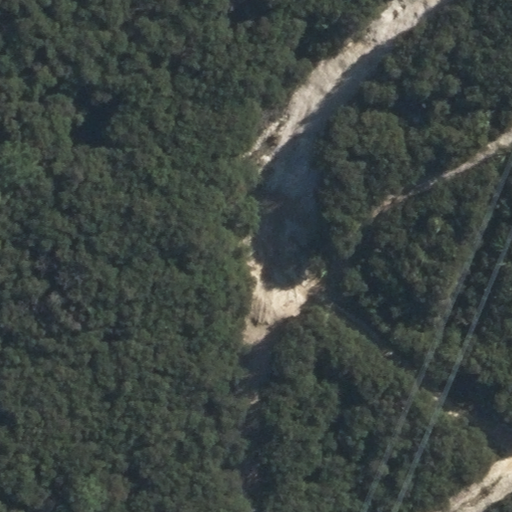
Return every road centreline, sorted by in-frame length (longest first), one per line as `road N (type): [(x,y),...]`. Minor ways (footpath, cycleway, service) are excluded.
road 1 (track): [(427,0),(318,92),(271,205),(242,442),(242,511)]
road 2 (track): [(511,438),(264,262)]
